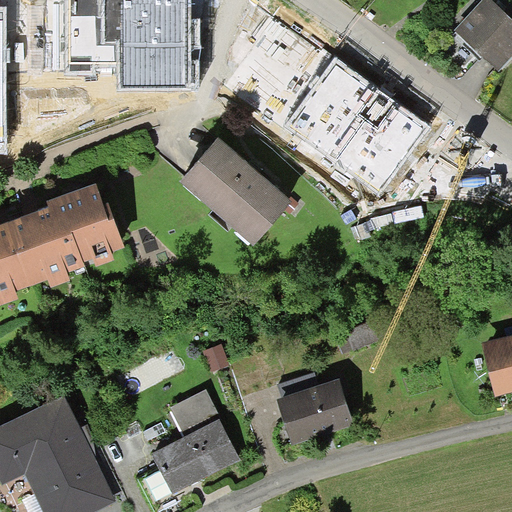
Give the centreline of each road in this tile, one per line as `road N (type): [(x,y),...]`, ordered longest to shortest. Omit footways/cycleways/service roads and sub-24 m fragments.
road 1 (residential): [(237,511),(324,470),(511,425)]
road 2 (residential): [(511,146),(433,81),(310,0)]
